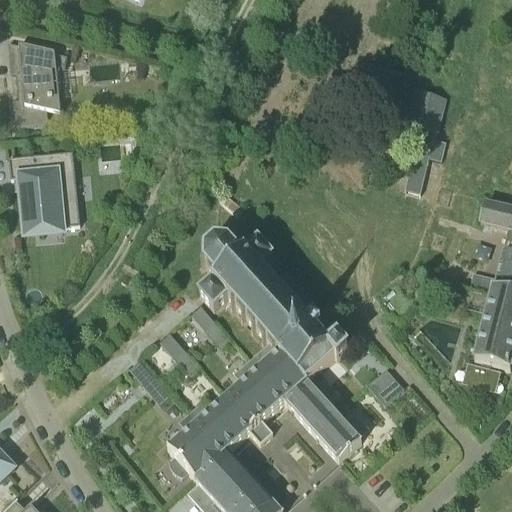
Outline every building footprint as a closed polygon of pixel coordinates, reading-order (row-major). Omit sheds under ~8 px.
[(30,53),(8,48),(9,57),(10,57),(12,79),(16,78),(19,105),(15,105),(14,105),(16,131),(51,127),(51,126),(48,126),(47,114),(65,118),(61,74),(64,74),(65,74),(68,61),(43,56),(42,57),(30,54),(30,53)] [(442,163),(447,145),(437,142),(448,104),(418,95),(406,140),(416,143),(413,155),(442,163)] [(74,201),(72,181),(75,180),(73,157),(9,163),(11,184),(21,183),(22,195),(19,196),(23,233),(43,231),(42,216),(62,214),(63,232),(80,230),(77,201),(74,201)] [(511,299),(511,211),(484,205),(479,229),(511,236),(511,250),(511,256),(502,255),(495,283),(473,278),(470,289),(511,299)] [(274,263),(258,245),(241,262),(229,249),(215,248),(205,257),(205,271),(216,284),(198,300),(214,317),(227,304),(272,351),(253,368),(250,365),(249,366),(252,369),(236,382),(243,390),(214,415),(208,408),(192,421),(189,418),(188,419),(191,422),(181,431),(188,439),(171,454),(170,454),(168,456),(169,458),(170,458),(175,464),(169,468),(172,475),(176,480),(182,483),(188,479),(193,484),(195,486),(199,490),(191,497),(204,511),(276,511),(227,457),(249,437),(260,449),(266,444),(272,438),(261,426),(283,407),(338,467),(359,447),(357,445),(366,437),(352,422),(345,429),(327,409),(335,403),(321,388),(314,395),(307,387),(335,362),(337,364),(347,355),(338,344),(332,349),(331,348),(327,351),(318,341),(322,338),(320,336),(316,339),(308,330),(311,326),(310,325),(306,328),(260,275),(274,263)] [(511,299),(470,289),(437,281),(434,293),(488,307),(474,366),(482,368),(481,372),(473,370),(468,391),(479,394),(501,378),(501,377),(490,374),(491,371),(510,376),(511,368),(511,299)] [(224,358),(234,349),(214,326),(204,336),(224,358)] [(193,385),(203,376),(183,353),(173,363),(193,385)] [(384,412),(404,394),(386,374),(367,392),(384,412)] [(159,409),(170,400),(153,380),(142,390),(159,409)] [(0,486),(15,473),(3,460),(0,456),(0,486)]
